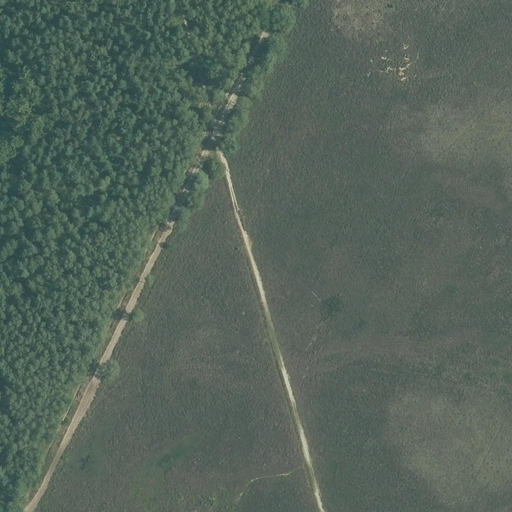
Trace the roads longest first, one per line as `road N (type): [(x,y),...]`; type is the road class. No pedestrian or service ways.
road 1 (track): [(27,511),(284,0)]
road 2 (track): [(202,88),(323,511)]
road 3 (track): [(0,198),(202,88)]
road 4 (track): [(27,511),(0,384)]
